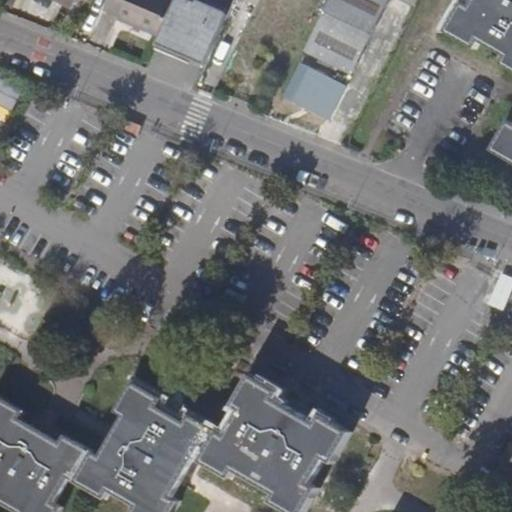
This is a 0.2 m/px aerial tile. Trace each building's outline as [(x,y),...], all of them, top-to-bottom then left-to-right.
[(138,23),(164,34),(178,0),(109,0),(107,6),(124,13),(123,16),(138,23)] [(232,11),(203,0),(178,0),(164,34),(161,42),(210,62),(232,11)] [(332,0),(309,50),(353,72),(388,0),(332,0)] [(511,0),(477,0),(474,5),(468,17),(460,13),(450,30),(481,48),(485,40),(511,55),(506,62),(511,65),(511,133),(508,131),(498,148),(511,156),(511,0)] [(466,1),(460,13),(468,17),(474,5),(466,1)] [(511,287),(498,279),(487,298),(505,309),(511,296),(511,287)] [(66,342),(73,361),(100,352),(94,333),(66,342)] [(28,433),(14,425),(2,418),(8,410),(0,405),(0,509),(4,511),(52,511),(46,508),(61,483),(71,488),(89,499),(94,491),(105,498),(129,511),(160,511),(165,504),(183,476),(189,466),(198,470),(215,481),(220,473),(232,481),(272,504),(283,511),(282,511),(305,511),(313,500),(305,495),(321,469),(329,474),(347,445),(330,434),(325,443),(314,436),(299,427),(289,421),(274,411),(261,404),(267,395),(249,385),(231,414),(239,419),(223,445),(215,441),(197,430),(193,438),(180,431),(155,416),(160,407),(130,389),(120,406),(128,410),(120,424),(112,437),(106,447),(96,463),(89,459),(71,448),(66,457),(55,450),(38,439),(28,433)] [(279,403),(267,395),(261,404),(274,411),(279,403)] [(128,410),(120,406),(111,419),(120,424),(128,410)] [(20,417),(8,410),(2,418),(14,425),(20,417)] [(193,438),(197,430),(185,423),(180,431),(193,438)] [(325,443),(330,434),(319,427),(314,436),(325,443)] [(66,457),(71,448),(60,441),(55,450),(66,457)] [(220,473),(215,481),(228,489),(232,481),(220,473)] [(94,491),(89,499),(100,506),(105,498),(94,491)]
